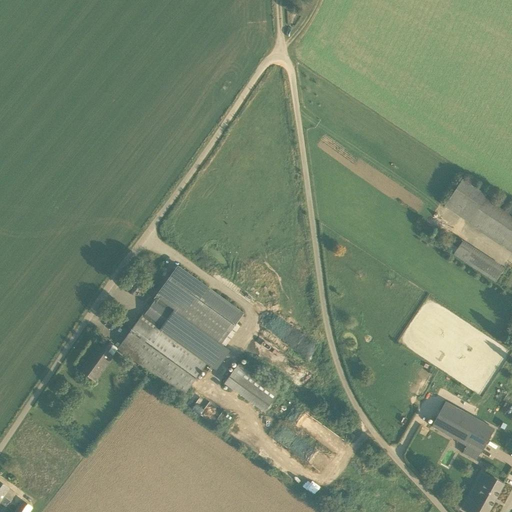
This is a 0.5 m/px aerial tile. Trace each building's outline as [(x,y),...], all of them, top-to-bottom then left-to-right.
[(511,251),(511,213),(461,180),(444,207),(511,251)] [(462,240),(460,245),(453,255),(494,282),(504,267),(462,240)] [(243,314),(177,266),(154,299),(156,300),(144,316),(142,315),(118,349),(183,395),(207,362),(160,328),(172,312),(220,346),(243,314)] [(244,348),(257,355),(266,340),(253,332),(244,348)] [(107,353),(113,344),(107,340),(101,348),(98,347),(80,371),(95,381),(112,357),(107,353)] [(264,413),(272,401),(278,393),(238,364),(223,384),(264,413)] [(463,453),(470,457),(476,460),(480,453),(494,429),(459,410),(444,402),(431,427),(446,434),(466,446),(463,453)] [(480,411),(490,417),(494,410),(485,404),(480,411)] [(488,511),(503,485),(482,473),(468,498),(475,501),(468,511),(488,511)] [(0,502),(6,507),(10,501),(3,497),(9,489),(0,482),(0,499),(1,500),(0,501),(0,502)] [(29,511),(32,508),(22,501),(13,511),(29,511)]
